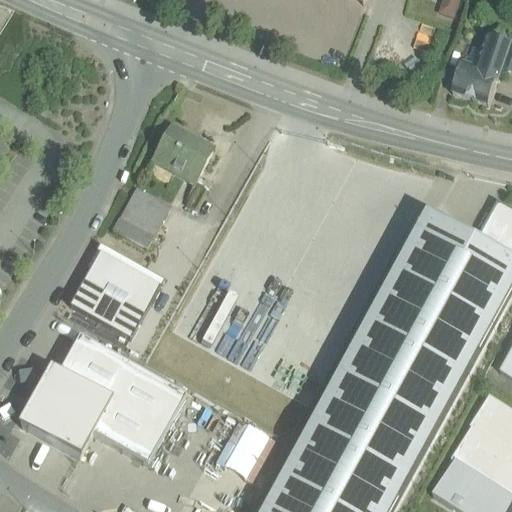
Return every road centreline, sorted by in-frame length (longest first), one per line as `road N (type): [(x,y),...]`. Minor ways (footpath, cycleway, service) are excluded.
road 1 (secondary): [(153,48),(511,161)]
road 2 (residential): [(0,362),(65,256),(153,48)]
road 3 (secondary): [(33,0),(153,48)]
